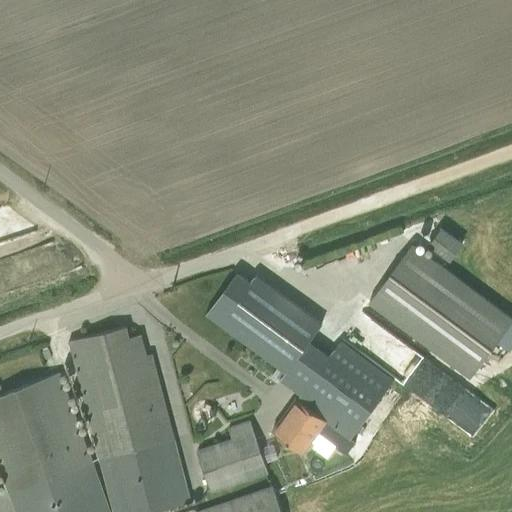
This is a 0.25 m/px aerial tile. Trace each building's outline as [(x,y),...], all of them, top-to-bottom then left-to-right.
[(464,376),(508,317),(405,242),(362,302),(464,376)] [(311,275),(343,268),(339,253),(307,260),(311,275)] [(318,320),(252,272),(214,324),(277,370),(272,377),(349,433),(390,378),(336,338),(324,354),(304,339),(318,320)] [(127,321),(66,337),(112,511),(149,511),(193,501),(153,353),(148,354),(142,333),(131,336),(127,321)] [(111,511),(60,369),(0,390),(0,478),(12,511),(111,511)] [(298,454),(321,421),(289,399),(266,431),(298,454)] [(235,436),(197,448),(210,488),(270,469),(252,414),(230,421),(235,436)] [(273,511),(264,486),(191,511),(273,511)]
